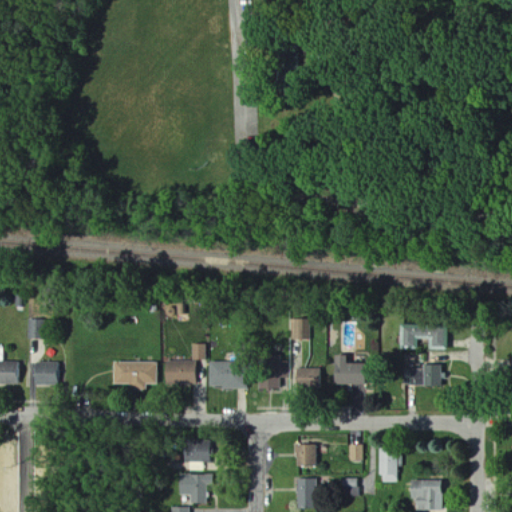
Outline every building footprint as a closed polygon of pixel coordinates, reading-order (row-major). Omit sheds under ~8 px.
[(17,296),(27,296),(27,307),(17,307),(17,296)] [(31,320),(49,320),(49,339),(31,339),(31,320)] [(293,320),(312,320),(312,342),(292,342),(293,320)] [(447,349),(447,324),(401,324),(401,350),(418,350),(418,337),(433,337),(433,349),(447,349)] [(194,344),(208,343),(209,360),(194,360),(194,344)] [(283,355),(260,355),(261,389),(282,389),(282,378),(291,378),(291,362),(283,362),(283,355)] [(367,364),(368,385),(337,386),(336,356),(349,355),(350,365),(367,364)] [(37,362),(62,361),(62,385),(38,386),(37,362)] [(159,361),(115,362),(115,386),(129,386),(129,391),(144,391),(144,385),(159,385),(159,361)] [(168,361),(168,385),(199,385),(199,361),(168,361)] [(0,362),(21,362),(21,384),(0,384),(0,362)] [(212,362),(251,363),(251,388),(211,387),(212,362)] [(444,365),(443,386),(407,385),(407,369),(426,369),(426,365),(444,365)] [(323,369),(295,369),(295,390),(323,389),(323,369)] [(187,440),(213,441),(212,462),(186,462),(187,440)] [(299,445),(300,466),(318,465),(318,445),(299,445)] [(352,445),(352,460),(365,460),(365,445),(352,445)] [(400,450),(400,483),(384,483),(384,476),(381,476),(381,450),(400,450)] [(182,475),(183,494),(194,494),(195,504),(210,504),(210,487),(217,487),(217,474),(182,475)] [(299,479),(318,479),(319,509),(299,509),(299,479)] [(344,479),(344,488),(360,488),(360,479),(344,479)] [(445,481),(445,509),(418,509),(418,499),(414,499),(414,481),(445,481)]
